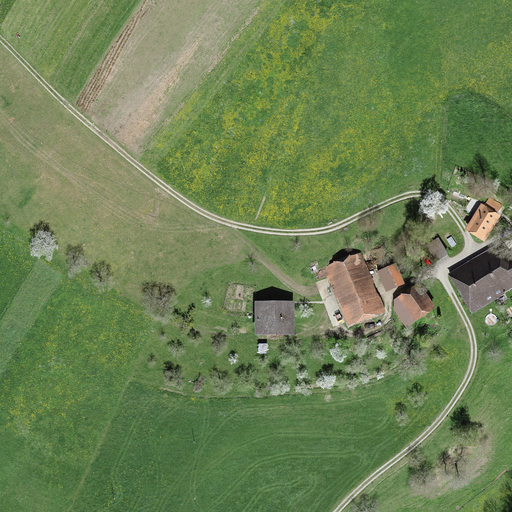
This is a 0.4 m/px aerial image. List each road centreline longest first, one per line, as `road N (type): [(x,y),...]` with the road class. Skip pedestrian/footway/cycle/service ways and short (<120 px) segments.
road 1 (track): [(337,511),(439,419),(472,366),(472,335),(438,268),(469,245),(455,216),(425,192),(320,230),(224,221),(155,179),(0,38)]
road 2 (track): [(0,228),(71,279),(164,325),(238,339),(369,336),(386,326),(394,296),(438,268)]
